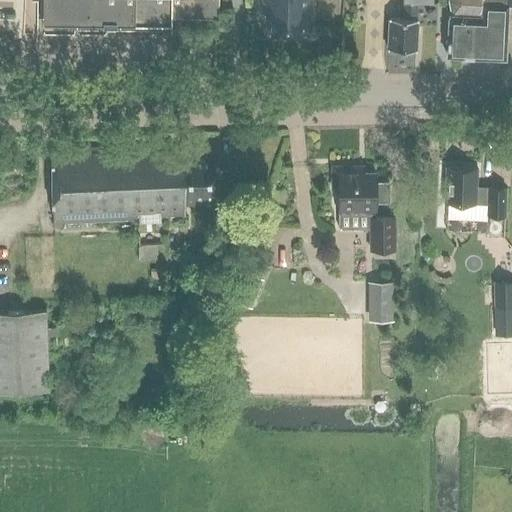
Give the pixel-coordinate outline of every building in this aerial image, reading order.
[(219,18),(218,0),(43,0),(43,24),(103,25),(103,26),(116,27),(116,25),(164,26),(164,17),(219,18)] [(308,14),(309,14),(309,0),(262,0),(262,8),(265,8),(264,14),(271,14),(270,35),(299,36),(300,26),(307,27),(308,14)] [(416,3),(432,4),(432,0),(402,0),(402,2),(404,3),(403,19),(389,18),(387,49),(416,50),(417,19),(416,18),(416,3)] [(511,0),(448,0),(447,55),(505,58),(507,2),(511,2),(511,0)] [(53,222),(185,218),(185,203),(217,202),(217,157),(185,158),(185,152),(169,152),(169,146),(51,150),(53,222)] [(332,166),(332,189),(338,189),(339,212),(339,216),(376,216),(376,202),(389,202),(389,182),(376,182),(376,172),(352,172),(352,166),(332,166)] [(476,191),(477,168),(446,167),(445,203),(448,203),(447,219),(471,220),(472,204),(487,204),(487,214),(505,214),(506,188),(488,188),(488,192),(476,191)] [(229,210),(229,221),(251,221),(250,209),(229,210)] [(371,219),(371,254),(396,254),(396,219),(371,219)] [(139,245),(139,260),(158,260),(158,245),(139,245)] [(164,270),(152,270),(152,279),(164,279),(164,270)] [(253,308),(264,280),(248,274),(237,301),(253,308)] [(511,280),(495,281),(496,307),(511,306),(511,280)] [(393,282),(369,282),(369,321),(392,321),(393,282)] [(0,392),(49,391),(46,311),(0,312),(0,392)] [(448,366),(436,355),(427,365),(439,376),(448,366)]
